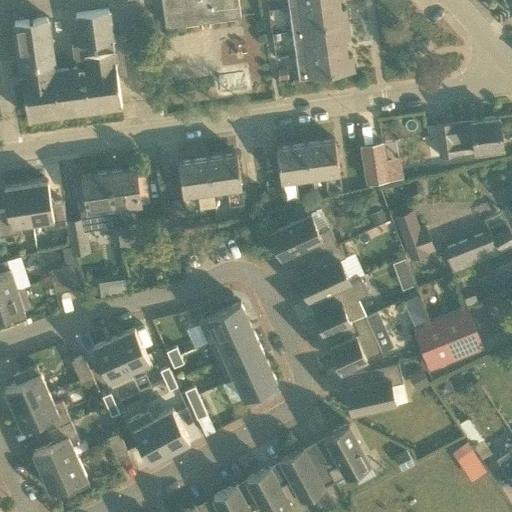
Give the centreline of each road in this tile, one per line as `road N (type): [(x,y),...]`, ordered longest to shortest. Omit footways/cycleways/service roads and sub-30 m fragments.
road 1 (residential): [(0,157),(511,80)]
road 2 (residential): [(249,272),(303,380),(299,400),(102,511)]
road 3 (residential): [(0,345),(249,272)]
